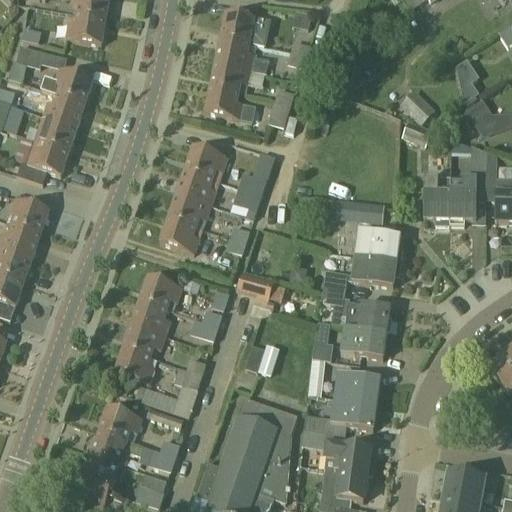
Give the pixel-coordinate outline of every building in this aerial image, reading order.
[(79,10),(77,19),(106,24),(110,0),(73,0),(72,9),(79,10)] [(424,0),(432,10),(445,0),(424,0)] [(258,41),(261,26),(225,18),(220,43),(249,49),(251,40),(258,41)] [(106,24),(77,19),(75,29),(69,28),(66,44),(102,50),(106,24)] [(38,50),(41,38),(25,34),(22,46),(38,50)] [(247,58),(249,49),(220,43),(215,67),(250,75),(254,59),(247,58)] [(294,48),(291,59),(307,64),(311,53),(294,48)] [(41,73),(45,58),(22,52),(18,67),(41,73)] [(303,76),(307,64),(291,59),(287,70),(303,76)] [(18,68),(15,67),(14,67),(8,84),(8,85),(22,89),(27,72),(17,69),(18,68)] [(250,75),(215,67),(209,92),(238,98),(240,89),(247,91),(250,75)] [(93,85),(60,73),(54,89),(61,91),(58,100),(85,110),(93,85)] [(471,90),(460,97),(463,113),(479,102),(471,90)] [(236,108),(238,98),(209,92),(204,117),(239,125),(243,109),(236,108)] [(0,107),(11,111),(15,99),(0,94),(0,107)] [(279,96),(273,113),(289,118),(295,101),(279,96)] [(435,116),(414,96),(400,110),(420,131),(435,116)] [(85,110),(58,100),(55,109),(48,107),(43,122),(77,133),(85,110)] [(0,132),(4,134),(11,111),(0,107),(0,132)] [(284,135),(289,118),(273,113),(268,130),(284,135)] [(481,119),(473,132),(488,141),(496,128),(481,119)] [(77,133),(43,122),(35,146),(69,157),(77,133)] [(409,128),(402,144),(425,153),(432,137),(409,128)] [(69,157),(35,146),(27,170),(21,168),(17,181),(43,190),(47,177),(61,182),(69,157)] [(192,150),(183,174),(212,184),(215,175),(223,178),(229,163),(192,150)] [(475,199),(485,199),(486,159),(471,153),(471,186),(462,186),(462,199),(450,199),(449,227),(475,227),(475,199)] [(495,227),(511,227),(511,199),(509,200),(509,187),(486,186),(487,159),(486,159),(485,199),(496,200),(495,227)] [(209,193),(212,184),(183,174),(175,198),(210,210),(215,196),(209,193)] [(238,195),(262,202),(267,187),(243,179),(238,195)] [(450,199),(437,199),(438,185),(423,185),(423,227),(449,227),(450,199)] [(257,217),(262,202),(238,195),(234,210),(257,217)] [(167,222),(196,232),(199,223),(205,225),(210,210),(175,198),(167,222)] [(17,222),(14,231),(41,240),(49,216),(16,204),(11,219),(17,222)] [(384,212),(361,209),(359,228),(382,231),(384,212)] [(192,241),(196,232),(167,222),(158,246),(194,258),(199,243),(192,241)] [(0,249),(0,252),(33,264),(41,240),(14,231),(11,240),(4,237),(0,249)] [(230,245),(246,250),(250,239),(234,233),(230,245)] [(358,236),(355,263),(396,269),(399,242),(358,236)] [(474,238),(474,267),(486,267),(486,238),(474,238)] [(242,261),(246,250),(230,245),(226,256),(242,261)] [(0,269),(0,279),(24,288),(33,264),(0,252),(0,269)] [(396,269),(355,263),(351,287),(392,293),(396,269)] [(0,306),(16,312),(24,288),(0,279),(0,306)] [(269,308),(274,288),(242,279),(236,299),(269,308)] [(326,279),(324,295),(345,298),(348,282),(326,279)] [(176,308),(181,293),(146,281),(138,305),(167,315),(170,305),(176,308)] [(343,310),(345,298),(324,295),(322,307),(343,310)] [(224,317),(229,301),(217,297),(211,313),(224,317)] [(164,324),(167,315),(138,305),(130,329),(165,341),(170,326),(164,324)] [(356,321),(354,334),(354,336),(386,340),(390,312),(348,306),(346,320),(356,321)] [(206,317),(202,328),(219,333),(223,322),(206,317)] [(219,333),(202,328),(195,325),(190,340),(214,348),(219,333)] [(317,328),(316,363),(329,363),(330,328),(317,328)] [(160,356),(165,341),(130,329),(122,352),(149,362),(152,353),(160,356)] [(354,336),(354,334),(344,333),(341,358),(383,364),(386,340),(354,336)] [(146,371),(149,362),(122,352),(113,377),(148,389),(153,373),(146,371)] [(257,378),(264,355),(252,352),(245,374),(257,378)] [(511,355),(501,364),(511,378),(511,355)] [(511,378),(501,364),(488,374),(507,400),(511,396),(511,378)] [(174,390),(182,392),(198,397),(207,371),(190,365),(186,376),(179,374),(174,390)] [(338,379),(334,405),(376,411),(380,384),(338,379)] [(182,392),(178,405),(173,418),(189,424),(198,397),(182,392)] [(142,408),(173,418),(178,405),(147,394),(142,408)] [(285,507),(290,439),(298,421),(244,403),(220,472),(206,467),(190,511),(271,511),(274,503),(285,507)] [(305,422),(303,438),(345,444),(347,432),(373,435),(376,411),(334,405),(331,425),(305,422)] [(99,437),(126,446),(130,437),(136,440),(141,425),(108,413),(99,437)] [(180,435),(183,426),(150,415),(147,424),(180,435)] [(123,456),(126,446),(99,437),(91,460),(124,472),(130,458),(123,456)] [(344,452),(345,444),(303,438),(301,453),(325,456),(323,465),(334,467),(333,475),(324,474),(324,477),(366,483),(370,456),(344,452)] [(171,478),(180,452),(164,447),(161,457),(153,455),(148,471),(171,478)] [(119,487),(124,472),(91,460),(86,473),(82,472),(79,481),(113,493),(115,485),(119,487)] [(319,511),(335,511),(351,511),(352,505),(363,506),(366,483),(324,477),(319,511)] [(448,479),(444,501),(480,508),(485,486),(448,479)] [(110,500),(113,493),(79,481),(71,504),(86,509),(85,511),(128,511),(130,507),(110,500)] [(149,511),(160,511),(164,500),(141,492),(136,508),(149,511)] [(444,501),(442,511),(479,511),(480,508),(444,501)]
